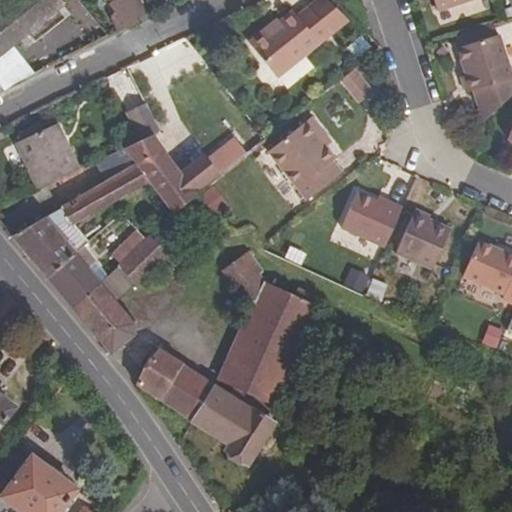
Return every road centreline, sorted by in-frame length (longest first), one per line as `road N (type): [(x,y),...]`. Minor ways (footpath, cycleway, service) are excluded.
road 1 (tertiary): [(174,475),(4,259)]
road 2 (residential): [(226,0),(0,108)]
road 3 (residential): [(511,188),(430,149),(375,0)]
